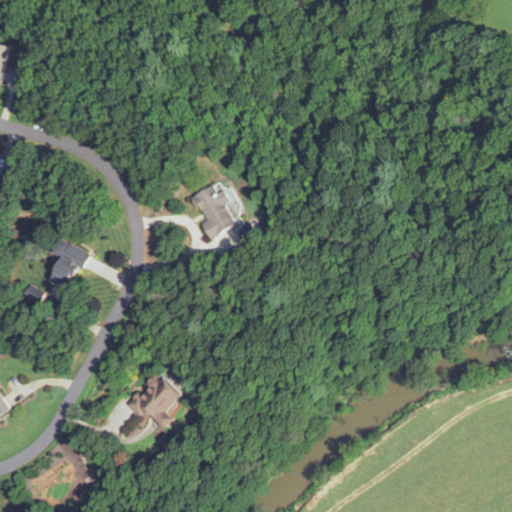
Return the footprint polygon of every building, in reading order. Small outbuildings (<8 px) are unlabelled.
[(12,45),(0,42),(0,79),(3,80),(12,45)] [(228,192),(226,193),(220,182),(195,194),(207,221),(205,222),(212,237),(243,223),(228,192)] [(251,241),(261,233),(254,223),(243,230),(251,241)] [(53,251),(63,257),(52,278),(72,289),(92,254),(62,237),(53,251)] [(170,410),(184,394),(156,371),(132,401),(168,430),(179,417),(170,410)] [(0,416),(12,408),(0,391),(0,416)]
